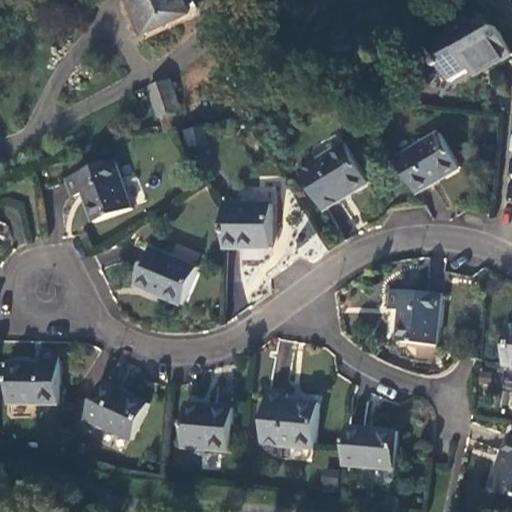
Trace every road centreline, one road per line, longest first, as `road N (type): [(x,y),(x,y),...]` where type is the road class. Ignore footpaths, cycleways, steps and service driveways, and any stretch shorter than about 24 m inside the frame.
road 1 (residential): [(305,300),(221,351),(30,296)]
road 2 (residential): [(511,257),(483,240),(385,237),(305,300)]
road 3 (residential): [(464,392),(383,379),(305,300)]
